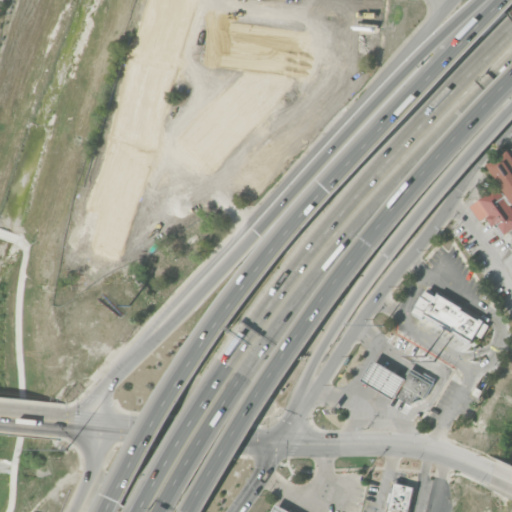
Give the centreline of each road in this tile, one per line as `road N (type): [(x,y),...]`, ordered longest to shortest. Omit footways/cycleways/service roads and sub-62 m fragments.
road 1 (motorway): [(509,0),(276,247),(199,351),(111,497)]
road 2 (secondary): [(452,0),(118,368),(95,424)]
road 3 (motorway): [(189,507),(326,296),(511,84)]
road 4 (motorway): [(491,48),(341,212),(195,411)]
road 5 (motorway): [(217,409),(353,228),(500,74)]
road 6 (secondary): [(279,442),(368,309),(511,131)]
road 7 (motorway): [(486,0),(260,232)]
road 8 (motorway): [(260,232),(105,386)]
road 9 (tertiary): [(491,471),(412,447),(279,442)]
road 10 (motorway): [(294,420),(323,341),(389,250)]
road 11 (secondary): [(279,442),(95,424)]
road 12 (motorway): [(389,250),(511,113)]
